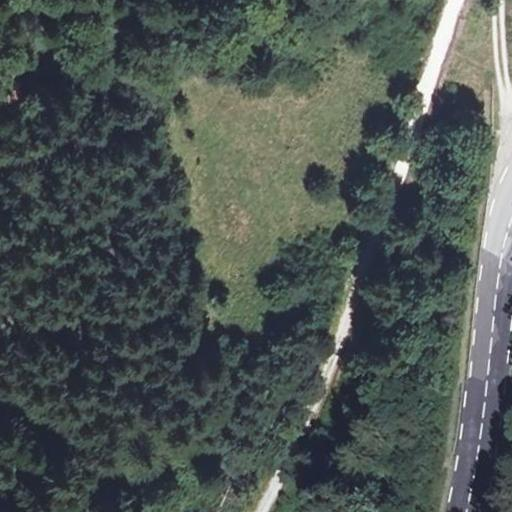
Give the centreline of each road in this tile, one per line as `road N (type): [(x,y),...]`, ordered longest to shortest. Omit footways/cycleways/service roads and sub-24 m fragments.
road 1 (track): [(457,0),(361,286),(261,511)]
road 2 (secondary): [(511,223),(460,511)]
road 3 (track): [(498,0),(511,155)]
